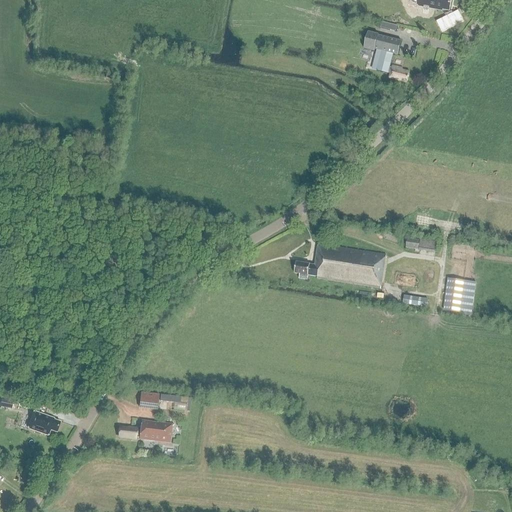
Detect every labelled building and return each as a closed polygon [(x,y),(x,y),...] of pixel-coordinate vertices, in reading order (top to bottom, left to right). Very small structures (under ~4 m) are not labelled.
[(419,0),(418,7),(423,8),(428,9),(429,8),(441,11),(442,10),(449,11),(450,0),(419,0)] [(396,33),(398,27),(382,22),(381,29),(396,33)] [(379,36),(368,33),(364,49),(374,52),(375,50),(381,51),(376,71),(388,74),(388,73),(389,67),(393,54),(398,56),(402,42),(378,36),(379,36)] [(392,68),(389,67),(388,73),(390,74),(389,78),(406,83),(409,72),(401,70),(402,69),(392,66),(392,68)] [(407,239),(405,248),(418,250),(420,241),(407,239)] [(385,255),(318,244),(315,265),(296,262),(294,273),(300,274),(299,278),(307,279),(308,275),(317,277),(316,278),(380,288),(385,255)] [(475,282),(448,278),(444,309),(471,313),(475,282)] [(427,299),(403,296),(402,303),(426,306),(427,299)] [(159,395),(140,392),(138,408),(157,411),(159,395)] [(161,395),(160,401),(180,403),(180,397),(161,395)] [(12,410),(11,413),(23,416),(26,401),(14,399),(13,403),(12,410)] [(1,401),(0,404),(0,407),(12,410),(13,403),(1,401)] [(34,412),(28,429),(48,436),(50,430),(56,433),(60,423),(53,420),(54,419),(34,412)] [(171,425),(141,421),(140,431),(136,431),(136,429),(128,428),(128,429),(119,428),(118,437),(130,439),(131,440),(133,440),(134,439),(135,439),(135,437),(139,438),(139,440),(169,443),(171,425)]
